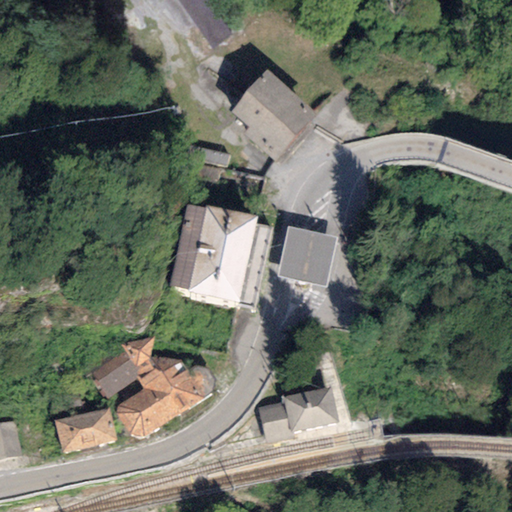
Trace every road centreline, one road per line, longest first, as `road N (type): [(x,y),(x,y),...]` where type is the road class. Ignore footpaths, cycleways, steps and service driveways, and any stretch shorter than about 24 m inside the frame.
road 1 (secondary): [(270,347),(228,411),(185,443),(0,488)]
road 2 (secondary): [(511,176),(446,153),(396,148),(366,155),(333,180)]
road 3 (secondary): [(270,347),(316,290),(333,180)]
road 4 (secondary): [(333,180),(302,219),(270,347)]
